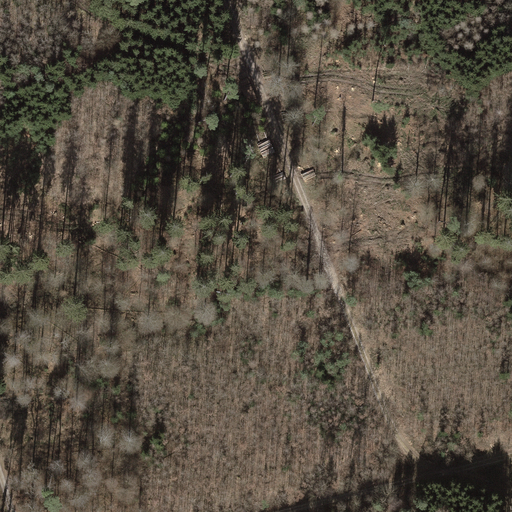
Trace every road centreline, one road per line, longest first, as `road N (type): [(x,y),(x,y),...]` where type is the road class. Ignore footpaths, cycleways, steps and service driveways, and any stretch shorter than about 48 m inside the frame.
road 1 (track): [(511,507),(479,478),(432,467),(409,451),(390,422),(229,0)]
road 2 (track): [(281,511),(511,453)]
